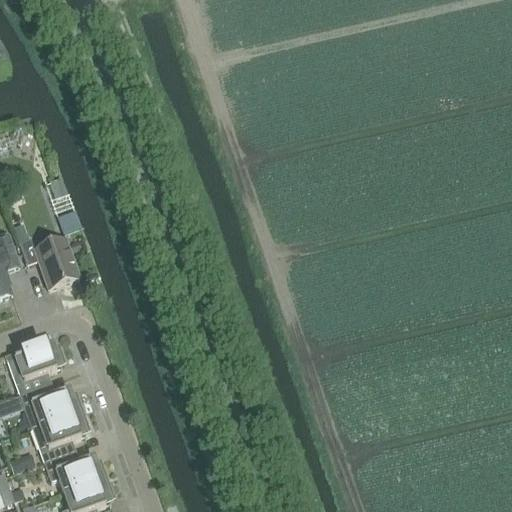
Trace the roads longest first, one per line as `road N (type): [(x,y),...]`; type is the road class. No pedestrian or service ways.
road 1 (tertiary): [(264,511),(116,113),(54,0)]
road 2 (residential): [(156,511),(87,331),(53,324),(0,344)]
